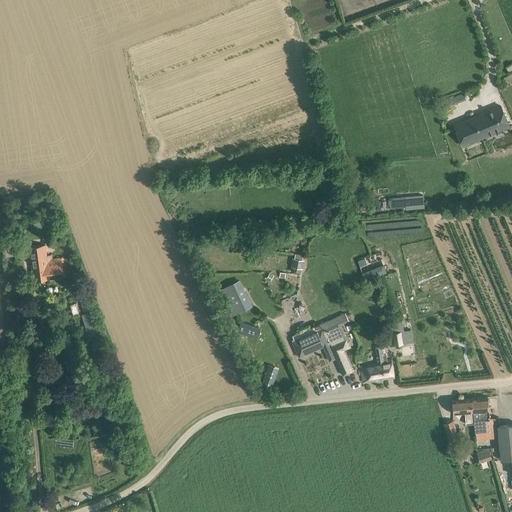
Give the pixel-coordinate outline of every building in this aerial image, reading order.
[(457,102),(468,97),(465,91),(454,97),(457,102)] [(480,117),(455,127),(461,141),(463,145),(469,143),(510,127),(501,106),(480,115),(480,117)] [(390,198),(391,208),(407,207),(406,197),(390,198)] [(33,271),(34,281),(64,277),(62,267),(61,258),(52,260),(52,255),(47,256),(45,245),(29,248),(33,271)] [(294,258),(293,258),(291,266),(293,267),(292,272),(300,273),(301,268),(303,269),(305,260),(303,260),(304,255),(295,253),(294,258)] [(383,265),(362,273),(365,280),(386,272),(383,265)] [(238,313),(253,305),(241,280),(225,287),(238,313)] [(64,298),(53,300),(55,307),(65,306),(64,298)] [(84,310),(91,308),(88,298),(81,300),(84,310)] [(81,312),(78,302),(70,305),(74,319),(81,317),(79,312),(81,312)] [(91,311),(81,314),(89,338),(98,335),(91,311)] [(322,328),(292,341),(299,357),(323,346),(330,361),(335,358),(343,375),(354,370),(345,350),(351,347),(341,324),(350,320),(346,313),(320,324),(322,328)] [(392,322),(387,323),(389,333),(394,333),(397,332),(399,332),(400,332),(401,332),(402,331),(404,331),(403,321),(392,322)] [(239,331),(255,336),(257,328),(241,324),(239,331)] [(394,333),(395,345),(403,344),(402,331),(401,332),(400,332),(399,332),(397,332),(394,333)] [(378,363),(361,366),(362,372),(363,382),(395,378),(393,368),(392,359),(387,360),(386,354),(387,354),(386,346),(375,347),(378,363)] [(276,371),(269,368),(263,384),(271,386),(276,371)] [(488,397),(471,398),(475,432),(487,431),(486,419),(490,419),(488,397)] [(473,412),(471,398),(452,400),(454,414),(465,413),(466,424),(474,423),(473,412)] [(444,423),(450,441),(458,438),(453,421),(444,423)] [(511,424),(498,426),(501,460),(511,458),(511,424)] [(493,457),(490,447),(478,450),(480,460),(493,457)]
